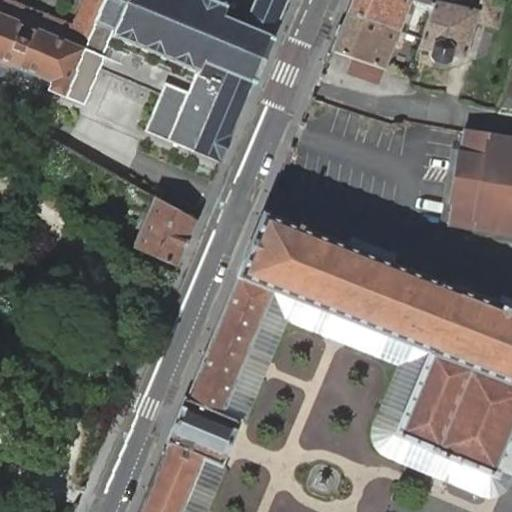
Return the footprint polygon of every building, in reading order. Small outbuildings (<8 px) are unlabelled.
[(0,0),(0,14),(82,49),(90,27),(101,0),(0,0)] [(275,36),(273,36),(221,14),(225,5),(212,0),(101,0),(90,27),(112,36),(151,53),(196,73),(200,63),(253,85),(254,85),(255,84),(256,84),(257,81),(256,81),(273,41),(274,41),(275,38),(274,38),(275,36)] [(255,0),(251,11),(226,1),(225,5),(221,14),(273,36),(288,0),(255,0)] [(352,0),(347,13),(400,31),(411,0),(352,0)] [(422,39),(419,48),(432,51),(431,57),(434,62),(445,64),(450,62),(452,55),(463,58),(465,56),(475,21),(481,0),(435,0),(435,5),(422,39)] [(490,0),(481,0),(475,21),(486,24),(496,27),(503,3),(490,0)] [(347,13),(332,51),(352,58),(385,69),(394,46),(400,31),(347,13)] [(0,68),(6,71),(7,67),(12,65),(51,81),(48,88),(47,90),(62,97),(82,49),(0,14),(0,68)] [(90,27),(62,97),(84,106),(112,36),(90,27)] [(400,31),(394,46),(400,48),(406,33),(400,31)] [(385,69),(352,58),(347,72),(381,84),(385,69)] [(232,135),(253,85),(200,63),(196,73),(187,95),(168,141),(221,164),(233,136),(232,135)] [(168,141),(187,95),(166,86),(147,132),(168,141)] [(452,204),(448,225),(451,225),(451,224),(459,226),(462,227),(462,226),(472,228),(475,229),(475,228),(500,232),(500,233),(504,234),(504,231),(511,232),(511,138),(488,134),(488,135),(478,133),(475,132),(475,133),(467,132),(467,131),(464,130),(460,151),(459,151),(451,204),(452,204)] [(178,266),(197,221),(160,201),(154,197),(150,209),(140,230),(133,247),(178,266)] [(184,402),(185,402),(224,418),(225,415),(223,414),(246,358),(260,326),(261,323),(274,291),(277,292),(287,296),(293,299),(293,298),(302,302),(308,305),(308,304),(318,308),(317,308),(324,311),(324,310),(334,314),(333,315),(340,317),(340,316),(345,319),(349,320),(349,321),(355,323),(364,326),(364,327),(370,329),(371,329),(380,332),(380,333),(386,335),(395,338),(395,339),(401,341),(411,345),(429,352),(427,355),(428,355),(424,365),(424,364),(421,371),(422,371),(418,380),(417,380),(415,386),(412,395),(411,395),(409,401),(405,411),(404,411),(402,416),(403,417),(399,426),(398,426),(396,432),(395,434),(398,435),(397,436),(404,439),(404,438),(413,442),(415,443),(419,445),(419,444),(428,448),(428,449),(429,449),(429,450),(438,454),(438,453),(452,458),(451,459),(460,463),(461,462),(462,462),(471,466),(475,468),(477,469),(477,468),(486,472),(486,473),(490,475),(492,476),(492,475),(495,476),(496,474),(497,474),(499,468),(502,459),(503,459),(506,453),(505,452),(509,443),(511,437),(511,435),(511,310),(499,305),(500,304),(491,301),(490,302),(488,300),(487,301),(478,297),(472,294),(472,295),(463,291),(457,288),(457,289),(454,288),(454,289),(451,288),(451,289),(441,285),(442,284),(435,282),(426,278),(420,275),(420,276),(410,272),(411,272),(404,269),(404,270),(395,266),(396,266),(389,263),(389,264),(379,260),(380,260),(373,257),(373,258),(364,254),(358,251),(358,252),(348,248),(349,247),(342,245),(333,242),(333,241),(327,239),(317,236),(318,235),(312,233),(311,233),(302,230),(302,229),(296,227),(281,220),(280,221),(271,217),(264,214),(264,215),(263,214),(262,217),(259,223),(260,223),(255,234),(255,233),(252,239),(253,240),(248,251),(245,257),(246,257),(241,268),(240,268),(237,276),(238,277),(187,399),(186,398),(184,402)] [(178,416),(169,439),(208,455),(207,459),(216,462),(227,436),(234,418),(225,415),(224,418),(185,402),(184,402),(178,416)] [(182,511),(205,458),(207,459),(208,455),(169,439),(167,443),(169,444),(140,511),(182,511)] [(216,462),(207,459),(205,458),(182,511),(200,511),(202,510),(203,508),(221,465),(216,462)]
